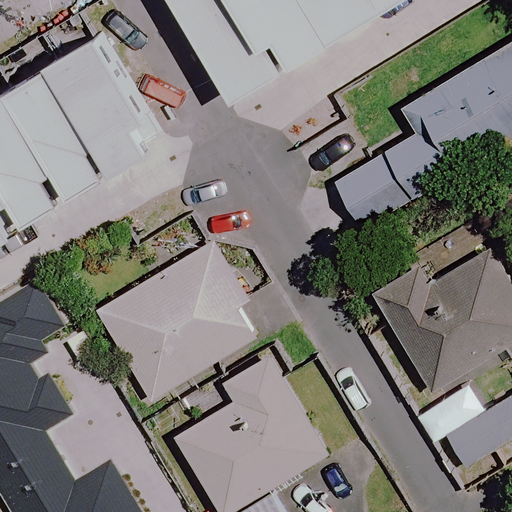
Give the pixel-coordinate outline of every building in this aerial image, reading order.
[(256,20),(241,0),(228,0),(204,18),(223,44),(256,20)] [(387,0),(252,0),(280,46),(304,31),(312,46),(387,0)] [(511,148),(511,43),(416,100),(430,124),(335,180),(367,234),(448,186),(511,148)] [(110,167),(52,72),(0,104),(0,221),(6,232),(18,225),(33,249),(83,218),(68,193),(110,167)] [(346,132),(330,101),(282,124),(297,155),(346,132)] [(172,186),(120,220),(138,249),(190,215),(172,186)] [(251,298),(216,239),(98,309),(152,400),(258,338),(239,305),(251,298)] [(511,346),(511,283),(489,246),(431,281),(423,267),(376,296),(435,393),(511,346)] [(0,511),(146,511),(121,465),(82,486),(50,430),(77,415),(40,348),(69,331),(44,286),(0,310),(0,511)] [(330,453),(269,357),(190,408),(195,415),(162,436),(209,511),(282,511),(270,491),(330,453)] [(511,439),(511,381),(441,424),(467,467),(511,439)]
